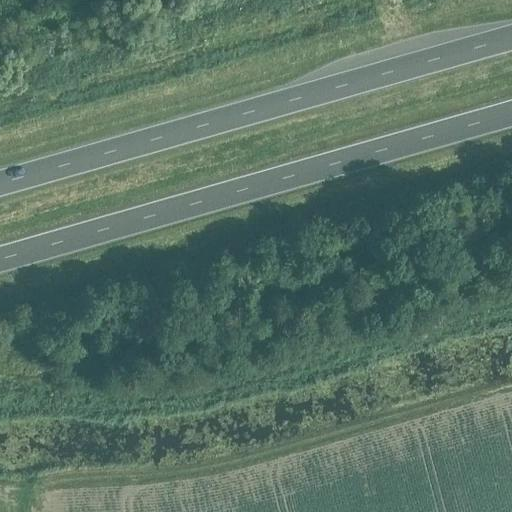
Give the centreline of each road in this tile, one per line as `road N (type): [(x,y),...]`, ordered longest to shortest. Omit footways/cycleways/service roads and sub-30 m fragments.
road 1 (trunk): [(511,37),(0,186)]
road 2 (trunk): [(0,265),(511,118)]
